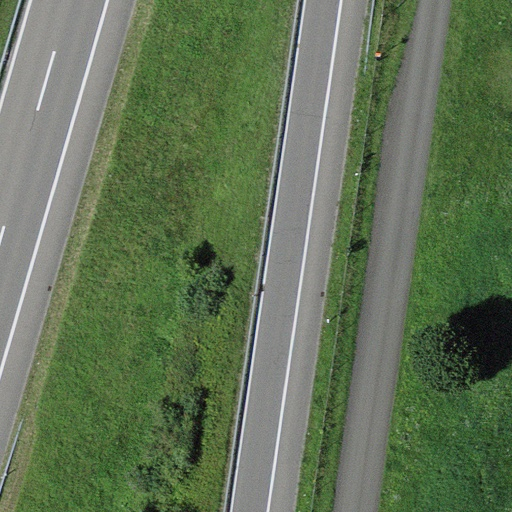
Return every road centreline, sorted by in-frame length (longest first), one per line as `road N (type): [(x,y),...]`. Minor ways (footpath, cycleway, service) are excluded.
road 1 (motorway): [(251,511),(321,0)]
road 2 (motorway): [(0,253),(70,0)]
